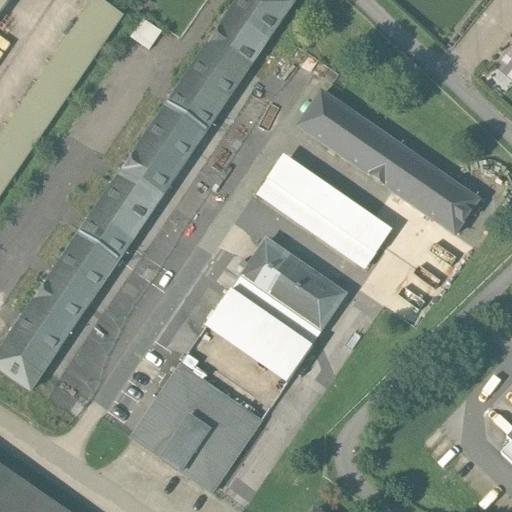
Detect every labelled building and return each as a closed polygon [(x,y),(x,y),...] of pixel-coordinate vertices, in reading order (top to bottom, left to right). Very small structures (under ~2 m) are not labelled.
[(0,0),(0,13),(8,0),(0,0)] [(291,0),(245,0),(0,362),(0,370),(35,394),(47,376),(299,5),(291,0)] [(102,2),(0,147),(0,205),(130,21),(102,2)] [(330,96),(305,131),(457,235),(481,200),(330,96)] [(287,158),(259,199),(368,272),(395,232),(287,158)] [(268,237),(134,441),(217,496),(352,292),(268,237)] [(511,434),(507,440),(511,445),(501,456),(511,466),(511,434)] [(65,511),(0,466),(0,511),(65,511)]
